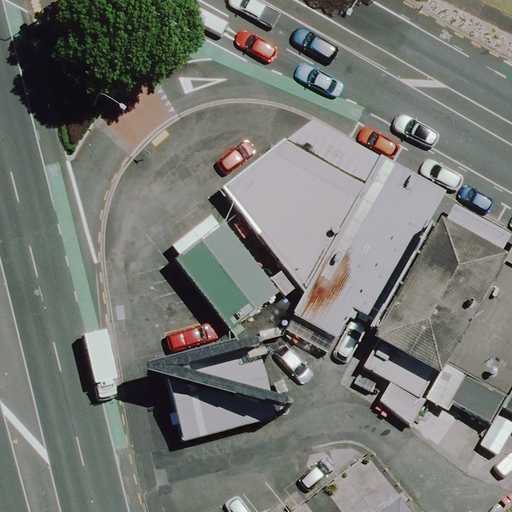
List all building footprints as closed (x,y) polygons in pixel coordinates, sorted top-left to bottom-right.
[(327,348),(396,226),(263,140),(198,187),(282,301),(273,317),(327,348)] [(467,267),(409,236),(347,351),(405,382),(467,267)] [(462,420),(468,409),(511,432),(511,290),(480,273),(420,383),(439,394),(433,405),(462,420)] [(259,360),(245,350),(162,375),(185,453),(279,425),(259,360)] [(406,511),(393,496),(373,511),(406,511)]
